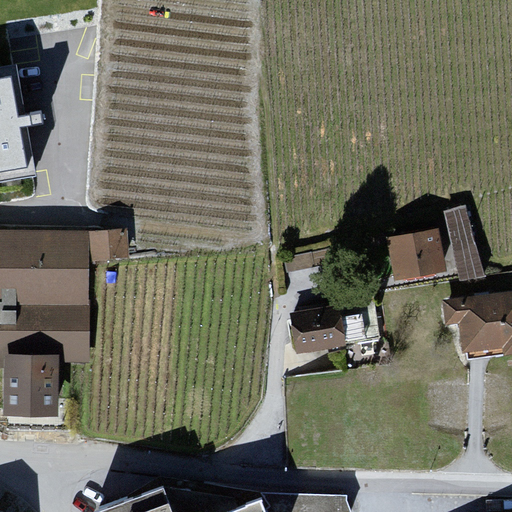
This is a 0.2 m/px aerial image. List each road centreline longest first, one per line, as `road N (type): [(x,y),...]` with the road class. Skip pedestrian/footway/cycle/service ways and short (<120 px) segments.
road 1 (residential): [(0,452),(105,455),(254,476),(511,486)]
road 2 (track): [(254,476),(274,424),(256,0)]
